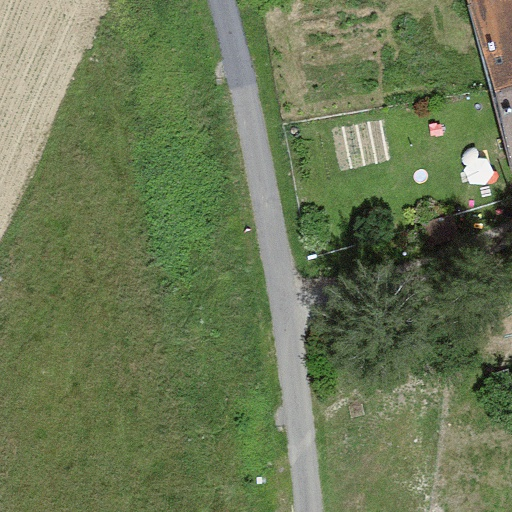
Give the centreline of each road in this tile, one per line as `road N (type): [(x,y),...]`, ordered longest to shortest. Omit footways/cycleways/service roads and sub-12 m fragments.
road 1 (track): [(310,511),(302,393),(266,182),(221,0)]
road 2 (track): [(288,311),(511,232)]
